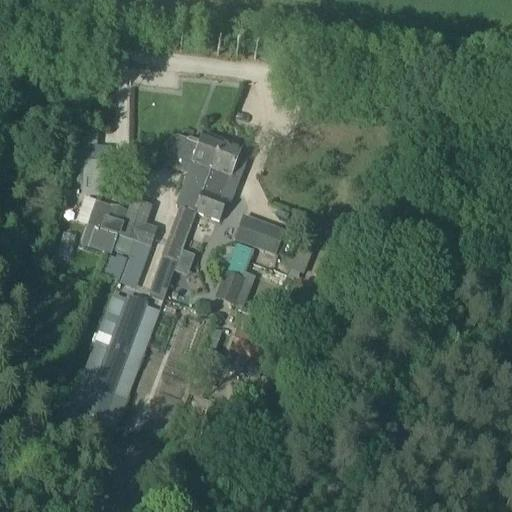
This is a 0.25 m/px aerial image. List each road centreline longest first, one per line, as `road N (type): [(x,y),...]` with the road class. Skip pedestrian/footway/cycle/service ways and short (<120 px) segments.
road 1 (track): [(0,45),(511,91)]
road 2 (track): [(358,511),(511,91)]
